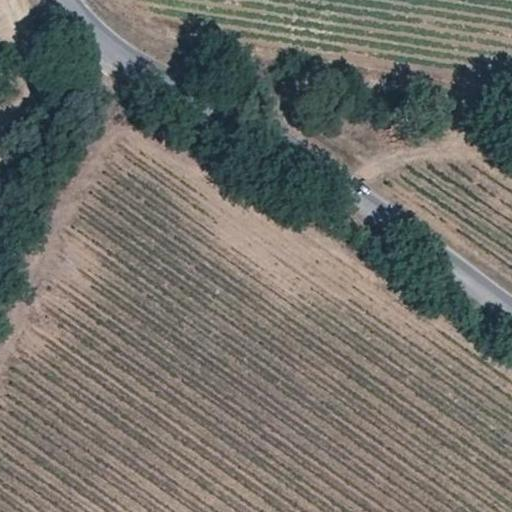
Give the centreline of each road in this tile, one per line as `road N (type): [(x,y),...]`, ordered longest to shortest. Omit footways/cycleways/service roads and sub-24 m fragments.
road 1 (unclassified): [(511,307),(308,163),(124,66),(61,0)]
road 2 (track): [(0,64),(124,66)]
